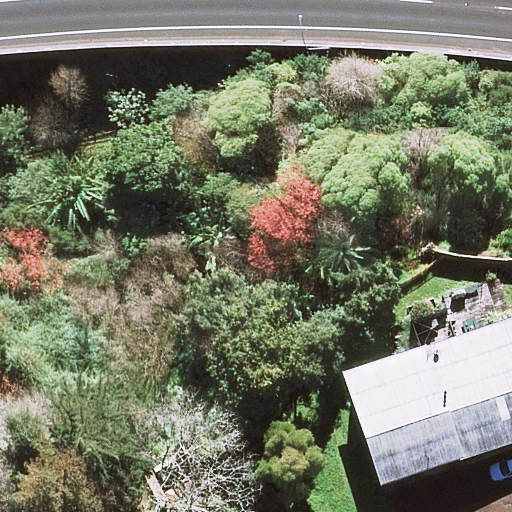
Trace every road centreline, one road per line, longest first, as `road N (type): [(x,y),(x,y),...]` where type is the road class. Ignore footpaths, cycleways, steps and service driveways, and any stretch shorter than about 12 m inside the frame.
road 1 (trunk): [(511,112),(305,124),(105,151),(0,176)]
road 2 (trunk): [(511,11),(397,0),(0,5)]
